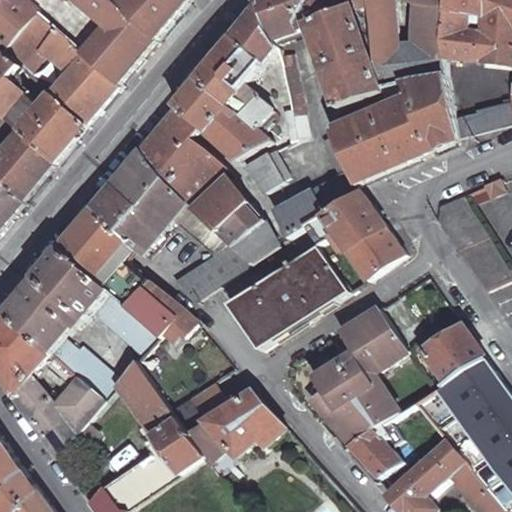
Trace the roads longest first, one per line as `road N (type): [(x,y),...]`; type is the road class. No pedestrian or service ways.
road 1 (residential): [(437,253),(260,370),(385,511)]
road 2 (secondary): [(0,281),(233,0)]
road 3 (residential): [(511,153),(428,189),(420,213),(437,253)]
road 4 (residential): [(0,398),(80,511)]
road 5 (residential): [(437,253),(511,352)]
